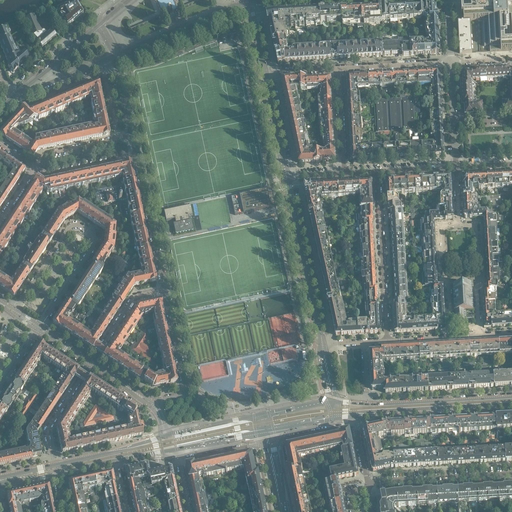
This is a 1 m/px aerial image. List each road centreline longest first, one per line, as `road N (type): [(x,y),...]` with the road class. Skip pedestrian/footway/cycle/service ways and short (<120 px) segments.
road 1 (residential): [(39,329),(94,245),(90,232),(67,228),(13,311)]
road 2 (tertiary): [(322,345),(286,176)]
road 3 (residential): [(386,341),(376,171)]
road 4 (secondary): [(354,415),(511,404)]
road 5 (secondary): [(511,397),(366,404)]
road 6 (residential): [(368,483),(511,473)]
road 7 (tertiary): [(115,55),(246,2)]
road 8 (residential): [(165,289),(185,389),(152,402)]
road 9 (residential): [(165,289),(136,156)]
